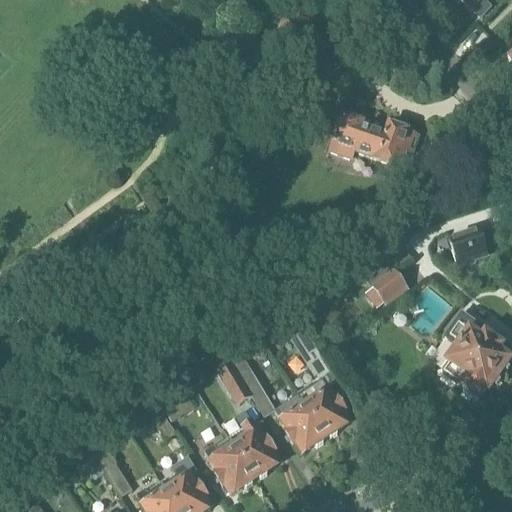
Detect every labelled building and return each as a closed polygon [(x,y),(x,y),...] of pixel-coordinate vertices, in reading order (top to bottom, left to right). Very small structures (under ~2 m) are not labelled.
[(483,2),(485,0),(454,0),(471,15),(480,23),(492,11),(483,2)] [(308,55),(322,36),(311,29),(315,24),(299,13),(295,18),(283,9),(269,29),(270,29),(262,40),(274,48),(267,58),(283,69),(289,61),(292,57),(301,63),(307,55),(308,55)] [(337,52),(327,44),(321,53),(331,60),(337,52)] [(386,134),(378,131),(342,119),(330,155),(350,162),(353,154),(400,170),(405,155),(411,157),(418,137),(407,134),(407,133),(388,127),(386,134)] [(474,262),(488,258),(480,233),(461,240),(461,239),(449,243),(457,268),(458,268),(459,272),(476,267),(474,262)] [(369,289),(371,292),(383,308),(385,311),(409,293),(393,272),(370,288),(369,289)] [(376,313),(383,308),(371,292),(364,297),(376,313)] [(441,379),(454,388),(460,387),(462,389),(462,395),(472,402),(477,400),(479,402),(485,394),(487,395),(490,391),(495,391),(500,384),(498,380),(510,363),(498,354),(505,346),(491,336),(489,339),(485,336),(481,341),(470,333),(476,325),(463,315),(445,339),(458,348),(440,373),(441,379)] [(297,396),(300,400),(326,441),(329,439),(332,441),(339,437),(338,433),(350,425),(344,415),(346,414),(338,401),(336,403),(329,392),(329,393),(327,390),(329,389),(329,384),(326,378),(327,377),(323,371),(327,368),(305,335),(295,341),(322,384),(312,391),(308,390),(297,396)] [(230,365),(251,400),(264,420),(275,413),(241,358),(230,365)] [(230,365),(229,364),(215,373),(227,391),(237,408),(251,400),(230,365)] [(326,441),(300,400),(286,409),(286,408),(276,414),(281,423),(281,424),(288,434),(286,435),(294,448),(296,446),(302,456),(315,448),(318,450),(324,446),(324,442),(326,441)] [(176,437),(163,417),(152,424),(165,444),(176,437)] [(242,433),(229,441),(255,482),(257,481),(261,483),(267,479),(267,475),(279,467),(273,457),(274,456),(266,443),(264,444),(258,434),(257,434),(252,425),(241,432),(242,433)] [(253,484),(255,482),(229,441),(215,450),(214,449),(204,456),(210,465),(216,475),(215,477),(223,489),(225,488),(231,498),(243,490),(247,492),(253,488),(253,484)] [(95,460),(101,469),(112,462),(106,453),(95,460)] [(95,461),(83,469),(92,483),(104,476),(95,461)] [(122,501),(133,494),(112,462),(101,469),(122,501)] [(173,476),(159,485),(177,511),(209,511),(211,511),(205,501),(207,500),(198,487),(196,488),(190,479),(197,475),(188,462),(171,472),(173,476)] [(177,511),(159,485),(136,500),(142,509),(143,511),(177,511)]
